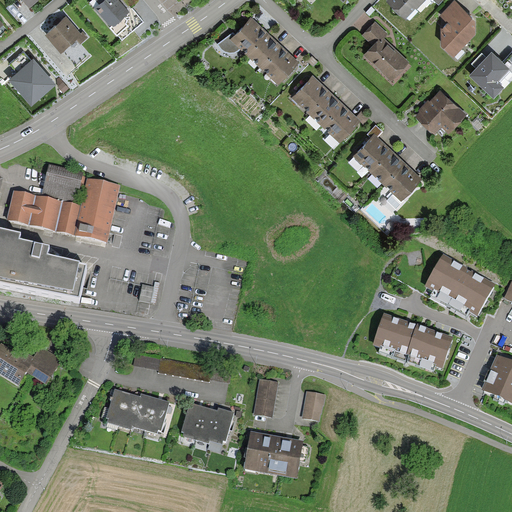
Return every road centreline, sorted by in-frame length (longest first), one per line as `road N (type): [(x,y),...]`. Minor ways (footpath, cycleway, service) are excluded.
road 1 (tertiary): [(166,332),(376,378),(511,432)]
road 2 (residential): [(166,332),(180,208),(155,186),(70,152),(45,124)]
road 3 (track): [(511,447),(330,379),(327,366)]
road 4 (residential): [(120,325),(41,479)]
road 5 (tertiary): [(45,124),(179,35)]
road 6 (residential): [(318,50),(430,159)]
road 7 (tertiary): [(0,306),(120,325)]
